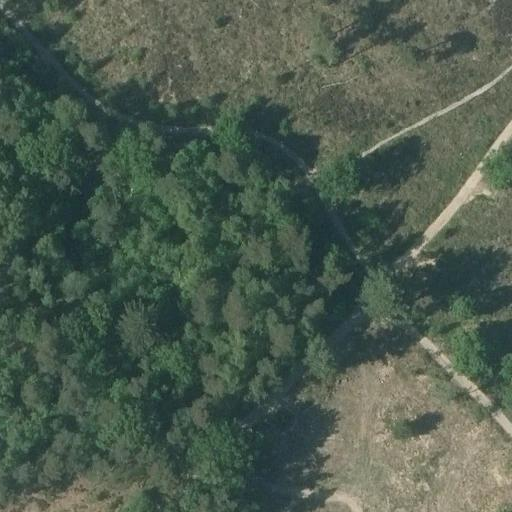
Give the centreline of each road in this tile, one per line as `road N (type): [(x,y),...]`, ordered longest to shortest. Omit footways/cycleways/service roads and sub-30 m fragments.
road 1 (track): [(94,104),(151,129),(267,138),(294,156),(375,292)]
road 2 (track): [(167,511),(375,292)]
road 3 (track): [(313,184),(511,68)]
road 4 (track): [(375,292),(511,130)]
road 5 (track): [(375,292),(511,431)]
road 6 (track): [(94,104),(0,5)]
